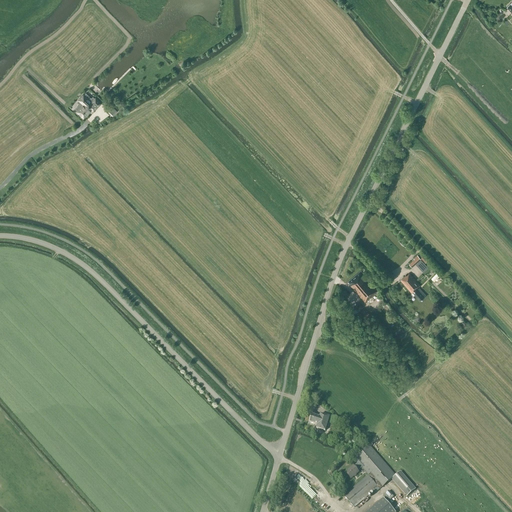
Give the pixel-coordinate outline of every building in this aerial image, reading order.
[(77,112),(83,118),(91,109),(93,111),(100,103),(95,98),(91,102),(83,95),(78,100),(83,105),(77,112)] [(108,109),(111,106),(105,100),(102,103),(108,109)] [(113,115),(118,110),(113,105),(108,111),(113,115)] [(409,265),(412,268),(421,259),(417,256),(414,259),(414,260),(409,265)] [(352,288),(365,302),(375,294),(375,293),(378,289),(369,278),(367,275),(366,276),(361,271),(348,281),(353,287),(352,288)] [(432,277),(435,281),(441,275),(437,271),(432,277)] [(426,296),(419,288),(421,286),(409,274),(407,276),(406,276),(401,281),(412,294),(413,293),(420,301),(426,296)] [(316,428),(325,431),(329,417),(320,414),(319,418),(312,415),(309,423),(317,425),(316,428)] [(348,470),(348,471),(345,474),(350,479),(358,472),(357,471),(361,468),(368,475),(343,496),(354,508),(377,488),(379,490),(382,487),(395,476),(369,446),(354,459),(357,463),(353,467),(353,466),(348,470)] [(394,497),(389,491),(383,496),(386,500),(388,499),(389,501),(394,497)] [(328,511),(330,511),(332,510),(318,498),(316,500),(328,511)] [(394,511),(383,499),(367,511),(394,511)]
